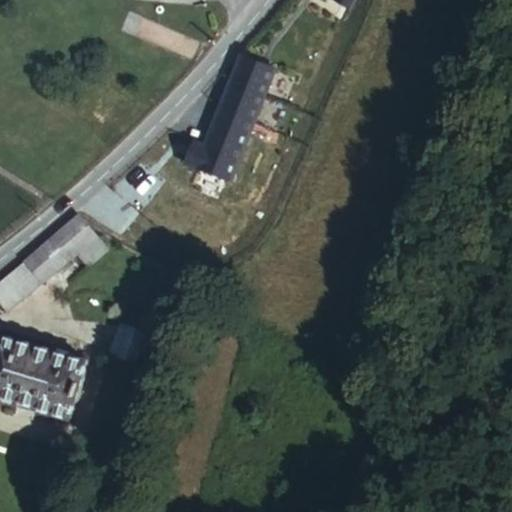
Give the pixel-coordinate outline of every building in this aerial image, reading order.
[(352,0),(333,0),(333,1),(347,10),(352,0)] [(203,140),(193,172),(246,188),(280,81),(243,67),(218,146),(203,140)] [(83,251),(68,230),(0,279),(0,313),(61,267),(83,251)] [(93,263),(83,251),(61,267),(72,280),(93,263)] [(147,321),(119,315),(112,337),(141,344),(147,321)] [(77,365),(0,345),(0,409),(62,424),(77,365)]
